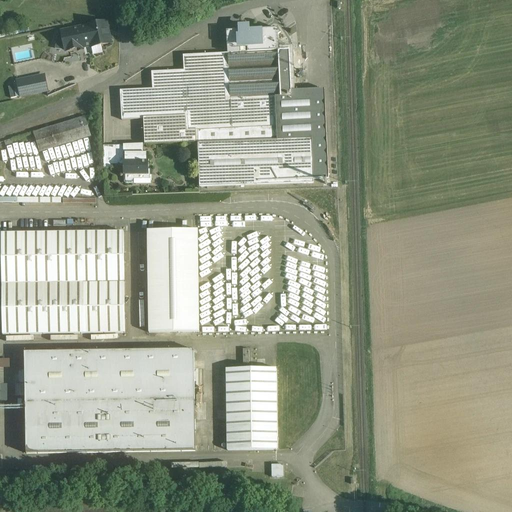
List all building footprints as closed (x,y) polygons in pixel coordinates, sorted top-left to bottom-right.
[(106,22),(87,26),(91,47),(91,48),(110,44),(106,22)] [(87,26),(62,32),(65,46),(66,52),(91,47),(87,26)] [(260,32),(247,33),(247,31),(247,27),(241,27),(240,27),(240,31),(241,37),(239,37),(239,47),(261,46),(260,32)] [(277,29),(247,31),(247,33),(260,32),(261,46),(239,47),(239,37),(241,37),(240,31),(226,32),(227,54),(288,50),(288,51),(289,51),(288,50),(279,51),(278,36),(281,34),(277,29)] [(227,54),(183,56),(184,71),(151,72),(152,89),(120,91),(122,121),(143,120),(186,118),(187,132),(198,132),(276,128),(275,98),(291,97),(288,51),(288,50),(227,54)] [(44,76),(17,81),(20,97),(47,91),(44,76)] [(14,86),(8,87),(10,99),(16,97),(14,86)] [(319,96),(291,97),(275,98),(276,128),(277,141),(312,140),(313,180),(329,180),(328,171),(325,101),(319,102),(319,97),(319,96)] [(85,117),(33,133),(39,152),(91,136),(85,117)] [(186,118),(143,120),(145,145),(198,143),(198,132),(187,132),(186,118)] [(276,128),(198,132),(198,143),(199,188),(313,184),(313,180),(312,140),(277,141),(276,128)] [(117,146),(104,146),(104,168),(111,168),(111,165),(123,165),(123,155),(117,155),(117,146)] [(143,153),(136,153),(136,155),(123,155),(123,165),(124,174),(149,173),(148,155),(143,155),(143,153)] [(198,230),(147,231),(149,333),(199,333),(198,230)] [(124,232),(1,234),(2,284),(84,283),(124,283),(124,232)] [(84,283),(2,284),(3,335),(85,334),(84,283)] [(124,283),(84,283),(85,334),(125,334),(124,283)] [(194,350),(25,353),(26,403),(195,401),(194,350)] [(0,367),(14,368),(13,358),(0,358),(0,367)] [(276,369),(226,369),(227,451),(277,450),(276,369)] [(195,401),(26,403),(26,454),(195,452),(195,401)] [(282,477),(282,465),(272,465),(272,477),(282,477)]
